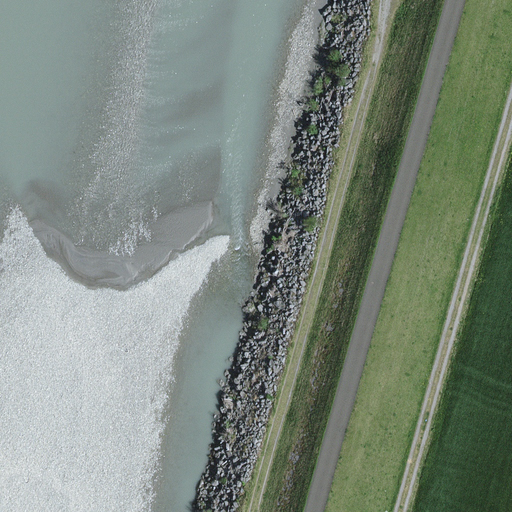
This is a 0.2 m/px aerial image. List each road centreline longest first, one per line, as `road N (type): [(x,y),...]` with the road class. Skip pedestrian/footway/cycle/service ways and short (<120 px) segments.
road 1 (track): [(244,511),(387,0)]
road 2 (track): [(511,100),(397,511)]
